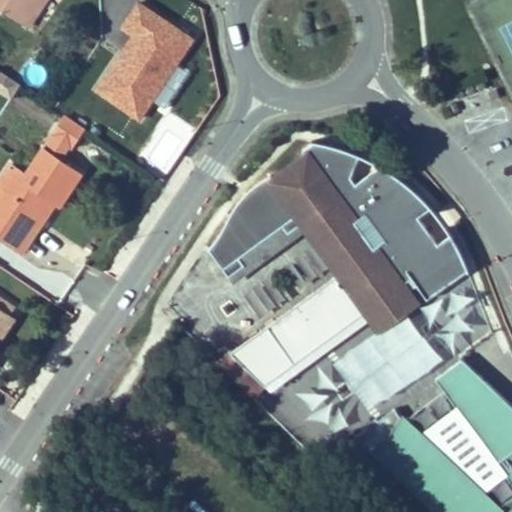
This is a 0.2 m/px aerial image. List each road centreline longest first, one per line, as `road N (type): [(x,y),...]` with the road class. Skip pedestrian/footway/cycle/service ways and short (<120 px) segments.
road 1 (tertiary): [(266,89),(0,484)]
road 2 (tertiary): [(358,78),(464,173),(511,249)]
